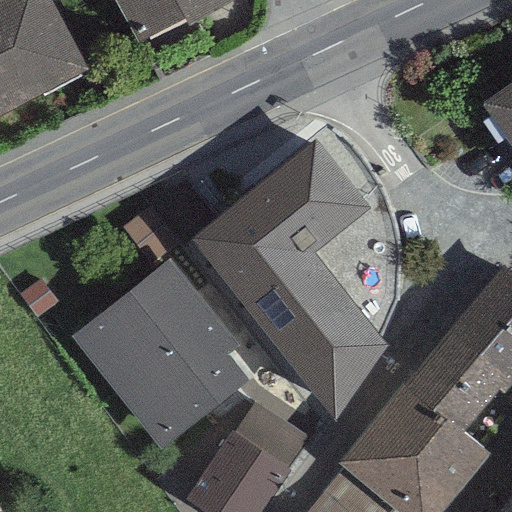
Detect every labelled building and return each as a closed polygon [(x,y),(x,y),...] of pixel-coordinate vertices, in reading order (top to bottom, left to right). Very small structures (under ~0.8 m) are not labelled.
[(0,0),(0,116),(90,70),(54,0),(0,0)] [(117,0),(138,37),(185,15),(188,20),(225,0),(117,0)] [(511,76),(481,97),(511,142),(511,76)] [(371,205),(315,137),(193,233),(334,414),(386,338),(316,246),(371,205)] [(169,255),(70,332),(159,446),(247,377),(227,351),(238,342),(169,255)] [(511,271),(502,263),(447,327),(511,379),(511,271)] [(511,399),(511,379),(447,327),(403,379),(479,440),(511,399)] [(479,440),(403,379),(339,457),(346,462),(396,503),(406,511),(436,511),(489,448),(479,440)] [(254,400),(235,428),(285,464),(305,436),(254,400)] [(235,428),(231,426),(184,494),(210,511),(255,511),(288,465),(285,464),(235,428)] [(511,511),(511,458),(465,511),(511,511)] [(351,511),(388,511),(396,503),(346,462),(324,489),(351,511)] [(304,511),(351,511),(324,489),(303,511),(304,511)]
